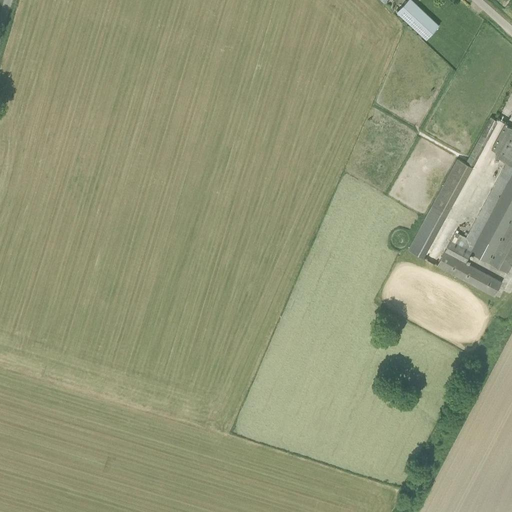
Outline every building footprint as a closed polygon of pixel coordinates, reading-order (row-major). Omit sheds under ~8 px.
[(438,26),(415,4),(410,0),(407,0),(397,11),(427,39),(438,26)] [(476,160),(497,120),(491,117),(470,156),(476,160)] [(455,232),(445,251),(465,262),(470,253),(511,174),(511,128),(505,124),(491,149),(497,153),(495,156),(507,163),(466,238),(455,232)] [(446,216),(472,167),(458,159),(431,209),(446,216)] [(511,220),(511,174),(470,253),(489,263),(511,220)] [(511,220),(489,263),(507,272),(511,263),(511,220)] [(501,282),(465,262),(445,251),(437,265),(494,296),(501,282)]
